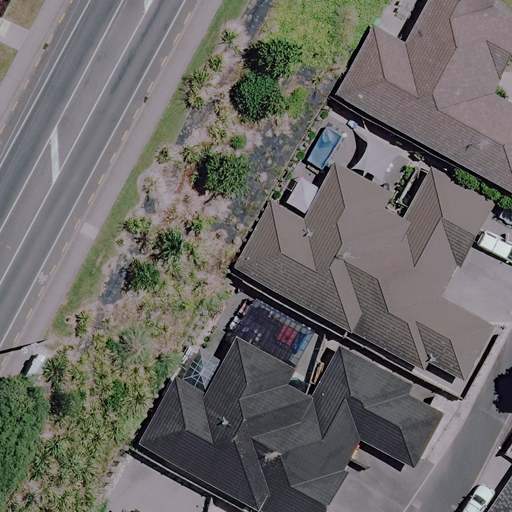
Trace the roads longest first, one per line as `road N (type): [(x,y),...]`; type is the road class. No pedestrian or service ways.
road 1 (secondary): [(0,260),(138,0)]
road 2 (residential): [(429,511),(511,367)]
